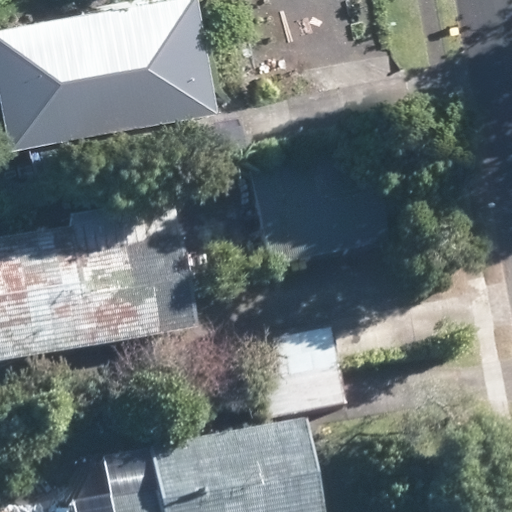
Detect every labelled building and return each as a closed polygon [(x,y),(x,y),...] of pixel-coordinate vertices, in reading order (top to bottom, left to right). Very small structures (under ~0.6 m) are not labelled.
[(162,111),(218,102),(200,0),(59,0),(0,10),(0,60),(14,137),(162,111)] [(271,267),(389,244),(371,149),(252,172),(271,267)] [(197,331),(192,301),(176,200),(69,217),(73,234),(0,245),(0,361),(55,353),(197,331)] [(342,379),(339,360),(335,332),(256,345),(269,418),(346,406),(342,379)] [(325,511),(311,419),(153,445),(160,490),(108,498),(110,511),(325,511)]
